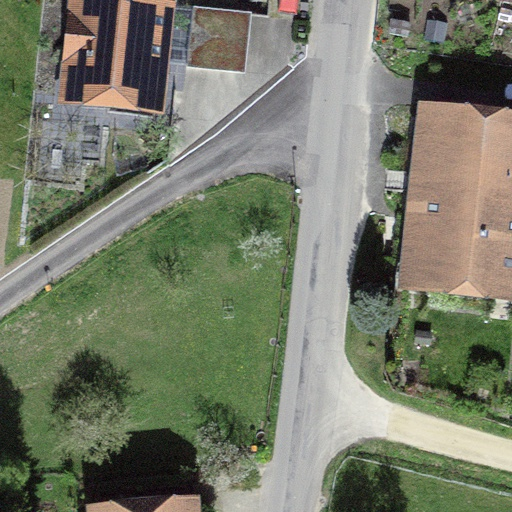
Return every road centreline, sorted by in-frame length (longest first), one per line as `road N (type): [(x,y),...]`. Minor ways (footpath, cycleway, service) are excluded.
road 1 (tertiary): [(284,511),(329,97)]
road 2 (unclassified): [(0,298),(218,150),(329,97)]
road 3 (track): [(296,397),(511,458)]
